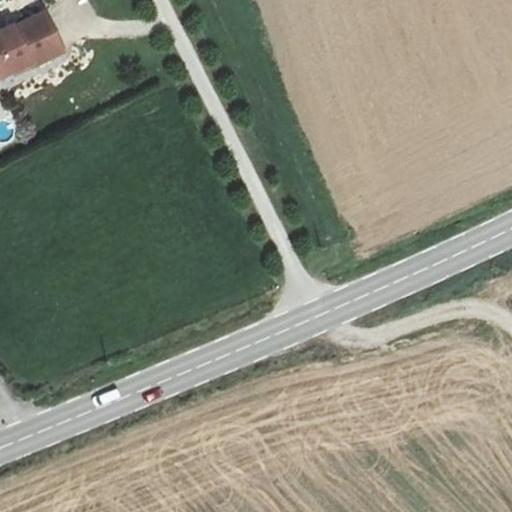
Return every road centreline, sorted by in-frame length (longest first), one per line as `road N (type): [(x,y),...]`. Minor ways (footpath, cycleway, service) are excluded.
road 1 (secondary): [(0,447),(511,227)]
road 2 (track): [(511,323),(471,307),(352,336),(318,315)]
